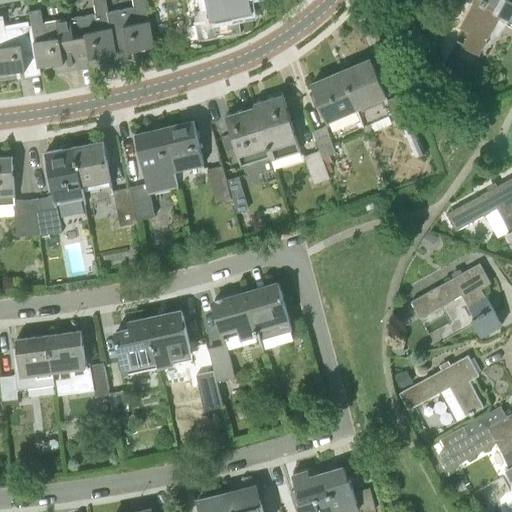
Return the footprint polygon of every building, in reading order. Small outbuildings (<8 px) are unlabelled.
[(100,56),(115,54),(109,11),(107,0),(94,0),(97,14),(70,18),(79,68),(102,64),(100,56)] [(154,45),(152,35),(146,0),(133,0),(135,7),(109,11),(115,54),(117,61),(140,57),(138,50),(154,45)] [(207,0),(209,9),(195,11),(197,23),(253,13),(250,0),(207,0)] [(509,21),(511,22),(511,0),(473,0),(473,2),(474,2),(460,27),(470,33),(462,46),(479,56),(501,15),(509,20),(509,21)] [(29,7),(7,9),(8,23),(30,21),(29,7)] [(57,71),(79,68),(70,18),(44,23),(42,9),(29,11),(32,25),(41,67),(56,64),(57,71)] [(42,74),(41,67),(32,25),(6,30),(3,15),(0,16),(0,66),(1,74),(18,71),(19,78),(42,74)] [(358,110),(387,98),(371,60),(342,72),(358,110)] [(329,122),(358,110),(342,72),(313,84),(329,122)] [(272,161),(301,151),(283,94),(254,103),(255,106),(270,156),(272,161)] [(389,100),(400,127),(405,125),(414,121),(415,120),(404,94),(389,100)] [(241,165),(270,156),(255,106),(226,116),(231,134),(236,148),(241,165)] [(389,116),(385,118),(371,124),(372,127),(374,132),(392,124),(389,116)] [(175,172),(205,165),(195,121),(165,127),(175,172)] [(414,121),(405,125),(417,155),(427,151),(414,121)] [(321,149),(324,157),(337,152),(327,126),(314,131),(321,149)] [(130,187),(137,220),(157,216),(153,198),(166,195),(165,190),(179,187),(175,172),(165,127),(136,134),(147,184),(130,187)] [(236,148),(231,134),(224,136),(228,151),(236,148)] [(83,186),(111,181),(104,142),(75,147),(83,186)] [(46,152),(54,196),(56,204),(57,204),(85,198),(83,186),(75,147),(46,152)] [(332,178),(324,157),(321,149),(305,155),(316,184),(332,178)] [(0,216),(16,215),(15,205),(16,205),(16,200),(12,157),(0,157),(0,216)] [(218,201),(233,198),(224,165),(209,169),(218,201)] [(511,179),(447,214),(456,231),(497,208),(510,232),(507,233),(511,242),(511,179)] [(137,220),(130,187),(113,191),(121,226),(138,222),(137,220)] [(63,233),(57,204),(56,204),(54,196),(35,200),(40,234),(63,233)] [(35,200),(16,200),(16,205),(15,205),(16,215),(17,236),(40,234),(35,200)] [(366,204),(368,210),(376,207),(374,201),(366,204)] [(480,263),(411,301),(421,317),(462,294),(475,318),(472,319),(481,336),(502,324),(482,288),(491,282),(480,263)] [(260,340),(293,330),(279,283),(246,292),(258,335),(260,340)] [(242,340),(258,335),(246,292),(214,302),(224,339),(240,335),(242,340)] [(193,359),(192,354),(182,310),(163,315),(164,319),(150,322),(159,367),(175,363),(193,359)] [(125,375),(159,367),(150,322),(149,317),(132,321),(134,328),(116,332),(125,375)] [(53,372),(87,368),(82,330),(48,335),(53,372)] [(1,376),(2,386),(3,401),(19,399),(18,389),(55,385),(53,372),(48,335),(17,339),(18,349),(14,349),(17,375),(1,376)] [(214,370),(217,381),(235,377),(227,343),(209,348),(214,370)] [(468,355),(400,393),(409,409),(451,386),(466,415),(470,413),(471,414),(475,412),(475,411),(484,405),(470,380),(480,375),(468,355)] [(110,393),(104,362),(90,365),(96,396),(110,394),(110,393)] [(223,405),(217,381),(214,370),(196,375),(205,409),(223,405)] [(110,394),(114,418),(128,416),(123,390),(114,392),(110,393),(110,394)] [(511,412),(467,437),(462,427),(441,438),(456,465),(497,442),(510,466),(506,468),(511,477),(511,412)] [(443,413),(429,424),(435,432),(450,421),(443,413)] [(359,511),(363,511),(374,509),(376,508),(370,487),(355,492),(350,478),(348,478),(344,466),(324,473),(336,511),(350,511),(359,509),(359,511)] [(336,511),(324,473),(311,477),(309,470),(293,475),(300,500),(298,501),(301,511),(336,511)] [(235,511),(263,511),(257,485),(230,492),(235,511)] [(201,511),(235,511),(230,492),(199,500),(201,511)]
